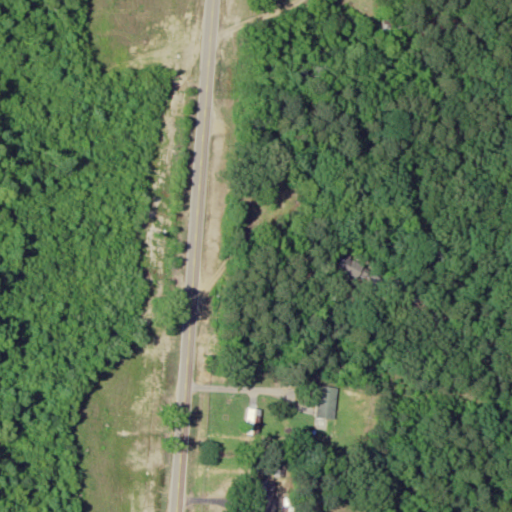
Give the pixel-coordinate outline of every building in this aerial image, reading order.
[(405,25),(386,20),(382,33),(401,39),(405,25)] [(449,314),(437,308),(428,326),(440,331),(449,314)] [(310,408),(314,380),(332,383),(329,410),(310,408)] [(263,410),(251,408),(245,435),(257,437),(263,410)] [(274,511),(280,485),(259,481),(252,511),(274,511)]
